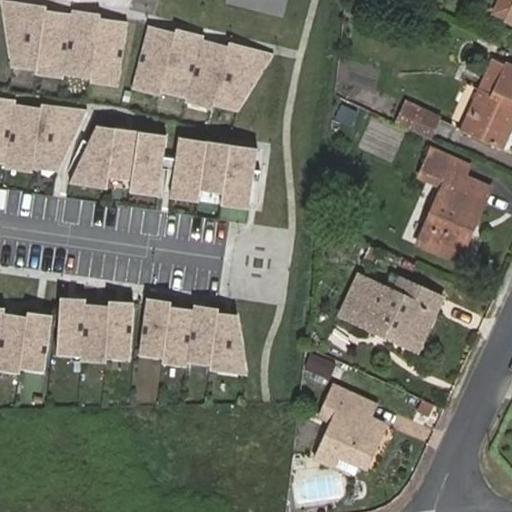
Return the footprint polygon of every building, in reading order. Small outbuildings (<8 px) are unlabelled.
[(46,8),(0,0),(0,22),(8,69),(32,72),(32,77),(61,81),(62,77),(86,80),(86,84),(118,89),(128,22),(102,18),(103,13),(68,8),(67,15),(45,11),(46,8)] [(511,0),(500,0),(495,12),(509,19),(508,21),(511,22),(511,0)] [(237,113),(272,53),(230,44),(230,48),(209,43),(211,36),(176,27),(175,32),(149,25),(132,91),(164,99),(165,96),(189,102),(188,106),(217,113),(218,109),(237,113)] [(511,124),(511,65),(495,58),(462,130),(502,148),(511,124)] [(57,173),(89,111),(39,104),(39,108),(16,104),(17,101),(0,98),(0,164),(2,165),(1,170),(32,174),(33,169),(57,173)] [(406,102),(397,123),(430,139),(440,117),(406,102)] [(370,116),(359,145),(393,157),(403,127),(370,116)] [(165,136),(94,127),(66,184),(104,191),(105,179),(129,183),(127,195),(156,198),(161,170),(172,172),(167,199),(197,204),(198,192),(220,195),(218,207),(248,211),(256,148),(178,137),(174,162),(161,159),(165,136)] [(433,148),(427,161),(465,178),(471,165),(433,148)] [(458,262),(490,189),(465,178),(427,161),(420,178),(443,188),(418,244),(458,262)] [(253,286),(258,225),(228,222),(223,283),(253,286)] [(442,298),(401,279),(395,292),(359,276),(342,313),(376,328),(378,324),(413,340),(427,309),(435,312),(442,298)] [(131,303),(106,302),(106,308),(85,306),(85,301),(57,299),(54,358),(78,359),(78,364),(104,366),(104,360),(128,362),(131,303)] [(208,367),(209,365),(208,372),(247,378),(237,317),(216,314),(217,309),(192,306),(191,312),(169,308),(170,303),(145,300),(136,357),(161,360),(160,366),(184,370),(185,363),(208,367)] [(0,374),(17,377),(17,372),(44,375),(51,318),(25,314),(25,319),(1,316),(1,310),(0,309),(0,374)] [(312,356),(307,369),(330,378),(335,365),(312,356)] [(366,471),(375,450),(368,447),(379,422),(371,418),(376,405),(334,386),(319,416),(332,422),(315,458),(353,475),(357,466),(366,471)]
